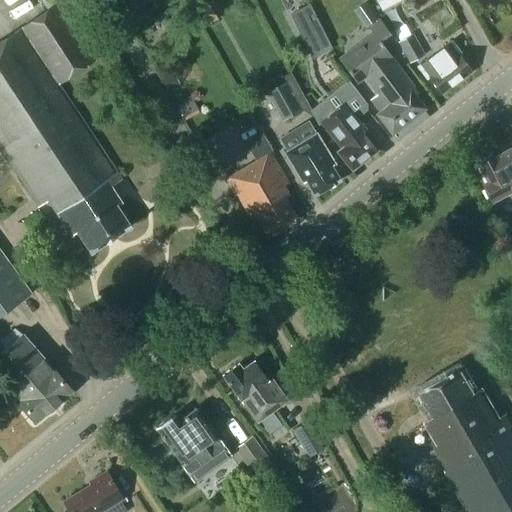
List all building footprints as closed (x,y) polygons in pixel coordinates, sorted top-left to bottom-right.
[(218,20),(207,0),(193,8),(204,28),(218,20)] [(377,0),(385,11),(402,0),(377,0)] [(366,28),(378,19),(366,2),(354,10),(366,28)] [(127,227),(114,206),(118,203),(108,188),(119,181),(56,85),(94,60),(56,3),(0,40),(0,151),(37,207),(46,201),(69,235),(74,231),(88,253),(127,227)] [(377,114),(392,134),(426,108),(411,89),(414,87),(392,57),(392,56),(386,48),(396,41),(381,21),(370,29),(373,34),(339,59),(357,83),(365,76),(378,94),(371,99),(380,112),(377,114)] [(322,27),(302,36),(314,59),(333,50),(322,27)] [(399,42),(410,63),(424,55),(413,34),(399,42)] [(471,71),(459,55),(462,53),(452,41),(418,66),(427,79),(430,77),(442,93),(471,71)] [(303,109),(288,83),(287,81),(266,92),(282,121),(283,120),(303,109)] [(198,109),(189,94),(176,102),(184,117),(198,109)] [(378,150),(363,132),(367,129),(345,102),(320,122),(342,148),(338,152),(352,170),(378,150)] [(340,180),(331,166),(335,164),(317,134),(285,153),(304,183),(307,181),(315,195),(328,187),(340,180)] [(247,146),(256,161),(227,179),(237,197),(239,197),(251,218),(256,215),(268,236),(297,219),(285,198),(289,195),(283,186),(288,183),(270,153),(274,151),(264,135),(247,146)] [(511,192),(511,150),(501,156),(501,155),(498,156),(493,155),(487,158),(485,164),(483,165),(492,182),(487,185),(495,201),(511,192)] [(0,245),(0,317),(34,293),(0,245)] [(69,390),(51,369),(48,371),(35,355),(37,353),(20,333),(0,349),(0,379),(12,394),(17,399),(14,401),(20,407),(32,421),(69,390)] [(242,399),(258,422),(287,401),(271,378),(268,380),(254,361),(243,369),(239,364),(223,375),(241,400),(242,399)] [(511,511),(511,426),(505,414),(499,418),(481,387),(472,392),(458,369),(420,391),(433,414),(423,419),(438,445),(432,448),(468,511),(511,511)] [(183,465),(194,481),(230,455),(219,439),(218,440),(196,409),(179,421),(174,415),(156,427),(181,460),(183,459),(186,463),(183,465)] [(305,417),(291,426),(309,453),(322,444),(305,417)] [(254,470),(270,459),(252,435),(236,447),(235,448),(252,472),(254,470)] [(101,511),(123,499),(106,471),(94,479),(96,482),(64,501),(70,511),(101,511)] [(127,499),(106,511),(126,511),(133,508),(127,499)]
